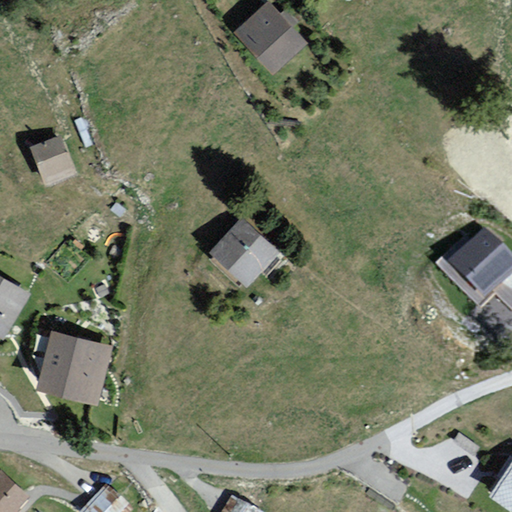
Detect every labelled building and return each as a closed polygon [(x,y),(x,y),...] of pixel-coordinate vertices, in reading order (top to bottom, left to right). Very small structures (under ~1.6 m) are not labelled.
[(307,43),(269,2),(236,32),(274,73),(307,43)] [(62,131),(30,143),(45,182),(76,170),(62,131)] [(239,216),(207,253),(246,287),(278,250),(239,216)] [(511,266),(511,252),(484,221),(447,254),(483,293),(511,266)] [(0,334),(5,338),(29,293),(0,278),(0,334)] [(113,344),(51,330),(38,390),(100,403),(113,344)] [(511,511),(511,459),(488,498),(511,511)] [(0,511),(14,511),(28,496),(0,473),(0,511)] [(105,483),(80,511),(81,511),(127,511),(132,507),(105,483)] [(262,511),(229,495),(219,511),(262,511)]
